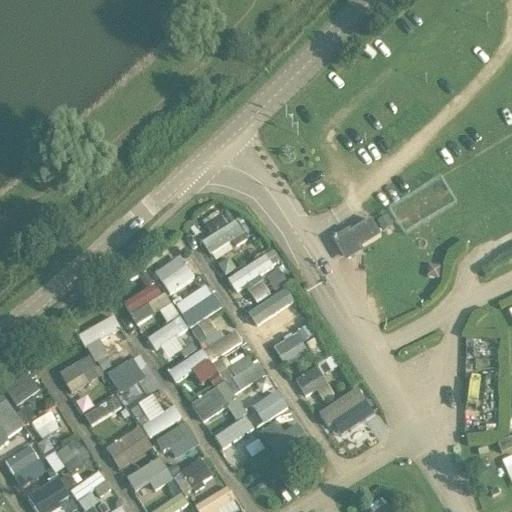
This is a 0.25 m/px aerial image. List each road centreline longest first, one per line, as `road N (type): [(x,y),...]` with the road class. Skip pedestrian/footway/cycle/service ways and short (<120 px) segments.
road 1 (unclassified): [(0,334),(221,140)]
road 2 (residential): [(201,259),(347,479)]
road 3 (residential): [(366,356),(292,231),(221,140)]
road 4 (residential): [(126,322),(251,511)]
road 5 (unclassified): [(221,140),(362,0)]
road 6 (residential): [(366,356),(511,281)]
road 7 (residential): [(48,378),(136,511)]
road 8 (unknown): [(413,436),(444,407),(447,314)]
